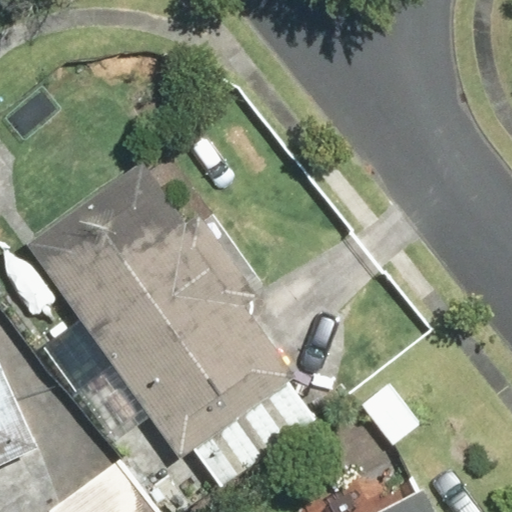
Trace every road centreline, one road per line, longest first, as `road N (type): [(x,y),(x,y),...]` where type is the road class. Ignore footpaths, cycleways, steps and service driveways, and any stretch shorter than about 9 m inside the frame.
road 1 (residential): [(389,125),(511,279)]
road 2 (residential): [(284,0),(389,125)]
road 3 (residential): [(414,0),(389,125)]
